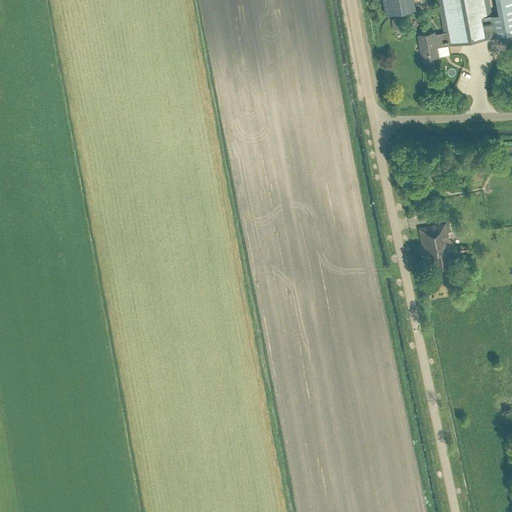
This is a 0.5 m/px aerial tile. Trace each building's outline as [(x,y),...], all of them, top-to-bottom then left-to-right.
[(388,0),(390,10),(413,6),(411,0),(388,0)] [(438,0),(444,32),(446,43),(447,45),(468,41),(485,38),(511,32),(511,0),(495,0),(496,6),(497,13),(491,14),(488,0),(438,0)] [(402,29),(400,18),(391,20),(393,30),(402,29)] [(446,43),(444,32),(435,33),(434,31),(419,34),(423,58),(438,55),(437,44),(446,43)] [(448,65),(448,76),(461,75),(461,65),(448,65)] [(417,162),(419,181),(430,180),(428,160),(417,162)] [(411,192),(415,209),(425,207),(421,190),(411,192)] [(452,264),(449,245),(446,223),(419,227),(424,255),(434,253),(437,266),(452,264)]
